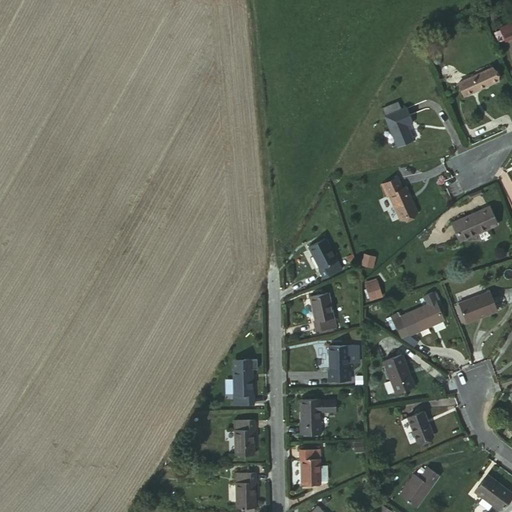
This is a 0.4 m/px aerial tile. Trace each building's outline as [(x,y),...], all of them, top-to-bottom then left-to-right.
[(504,23),(498,26),(503,39),(509,36),(504,23)] [(491,29),(496,42),(503,39),(498,26),(491,29)] [(458,89),(461,96),(494,82),(488,69),(456,83),(458,89)] [(402,124),(408,120),(402,105),(380,115),(393,145),(408,138),(402,124)] [(402,188),(397,177),(380,185),(385,196),(387,196),(397,218),(414,210),(404,186),(402,188)] [(491,229),(482,212),(465,219),(466,222),(477,218),(484,233),(491,229)] [(465,219),(446,227),(455,246),(484,233),(477,218),(466,222),(465,219)] [(323,262),(327,270),(346,260),(341,249),(339,251),(329,228),(312,237),(324,261),(323,262)] [(363,254),(359,266),(372,270),(376,258),(363,254)] [(363,285),(369,302),(383,297),(377,280),(363,285)] [(321,326),(342,320),(340,311),(338,311),(333,287),(315,292),(320,316),(318,316),(321,326)] [(456,324),(478,315),(488,311),(480,291),(449,304),(456,324)] [(418,300),(421,309),(430,305),(427,297),(418,300)] [(428,299),(435,316),(438,315),(430,298),(428,299)] [(456,324),(449,304),(446,305),(452,320),(456,324)] [(403,338),(438,324),(435,316),(430,305),(421,309),(394,319),(402,337),(403,338)] [(402,337),(394,319),(393,316),(385,319),(394,340),(402,337)] [(325,375),(346,374),(345,365),(344,364),(343,357),(355,356),(355,339),(343,339),(325,340),(326,365),(324,365),(325,375)] [(387,398),(406,392),(397,360),(379,365),(387,398)] [(236,395),(257,394),(256,384),(255,384),(254,361),(237,361),(237,384),(236,384),(236,395)] [(303,429),(325,427),(325,416),(322,416),(321,391),(304,392),(305,418),(303,419),(303,429)] [(511,415),(511,391),(502,397),(511,415)] [(238,445),(255,445),(255,421),(257,421),(256,411),(235,412),(235,422),(237,422),(238,445)] [(423,438),(411,414),(395,421),(407,446),(423,438)] [(306,480),(323,479),(323,454),(324,454),(324,443),(303,444),(303,456),(305,455),(306,480)] [(240,505),(258,505),(257,478),(258,478),(258,468),(238,468),(238,480),(239,480),(240,505)] [(411,483),(422,490),(431,479),(419,471),(411,483)] [(466,494),(487,510),(490,511),(504,495),(478,476),(466,494)] [(406,511),(407,511),(422,490),(411,483),(403,478),(389,501),(406,511)] [(324,511),(320,506),(321,505),(313,495),(297,508),(299,511),(324,511)]
